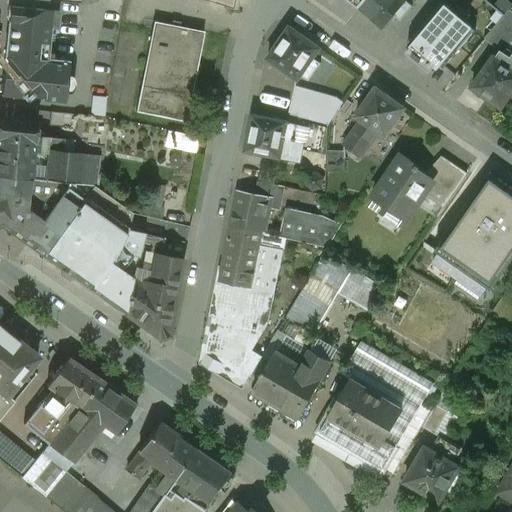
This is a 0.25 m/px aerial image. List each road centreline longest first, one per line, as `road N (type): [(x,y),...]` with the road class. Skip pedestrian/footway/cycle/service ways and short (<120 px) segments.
road 1 (residential): [(168,385),(248,39),(270,0)]
road 2 (residential): [(286,0),(511,162)]
road 3 (residential): [(0,268),(168,385)]
road 4 (residential): [(168,385),(298,481),(324,511)]
